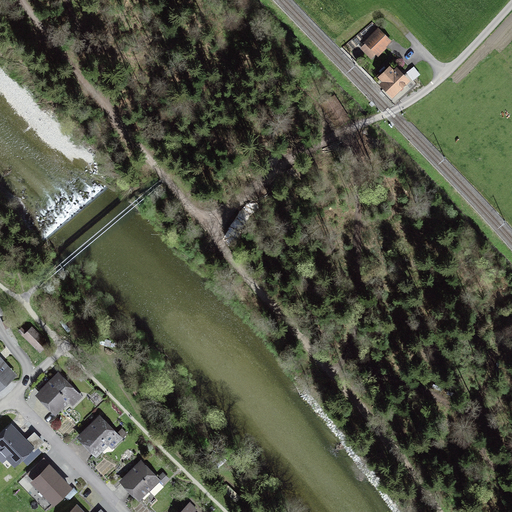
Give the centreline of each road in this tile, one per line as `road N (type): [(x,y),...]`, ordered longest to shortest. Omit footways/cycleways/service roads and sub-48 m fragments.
road 1 (track): [(208,224),(439,511)]
road 2 (track): [(208,224),(287,164),(442,76)]
road 3 (track): [(23,0),(166,177)]
road 4 (residential): [(124,511),(14,395)]
